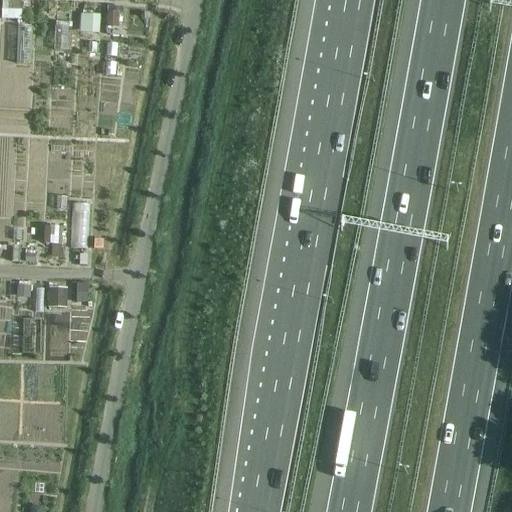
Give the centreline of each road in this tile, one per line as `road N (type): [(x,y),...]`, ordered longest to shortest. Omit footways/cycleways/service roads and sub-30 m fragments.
road 1 (unclassified): [(93,511),(193,0)]
road 2 (motorway): [(352,0),(256,511)]
road 3 (motorway): [(437,0),(346,511)]
road 4 (motorway): [(447,511),(511,154)]
road 5 (track): [(137,276),(0,269)]
